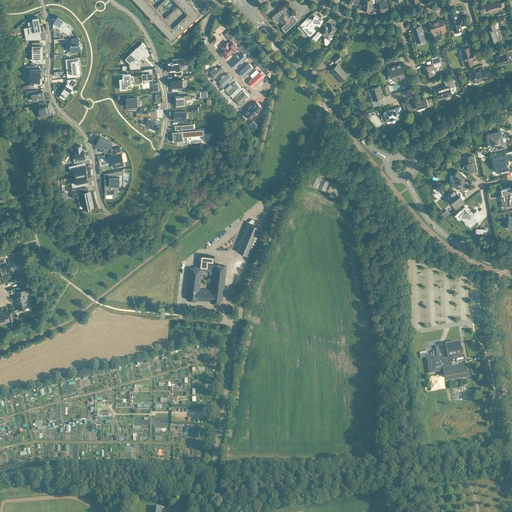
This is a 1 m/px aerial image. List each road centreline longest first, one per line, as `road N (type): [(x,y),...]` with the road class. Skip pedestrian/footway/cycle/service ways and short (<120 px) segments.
road 1 (residential): [(111,0),(147,38),(167,110),(144,201),(120,217),(101,205),(87,140),(51,96),(40,0)]
road 2 (track): [(411,472),(345,127)]
road 3 (track): [(210,509),(511,455)]
road 4 (unclassified): [(238,323),(319,111),(330,101)]
road 5 (unclassified): [(210,511),(238,323)]
road 6 (unclassified): [(278,45),(272,80),(254,93),(205,38),(206,21),(228,0)]
road 7 (unclassified): [(511,429),(491,306),(502,266)]
road 8 (tertiary): [(502,266),(432,223),(403,177)]
